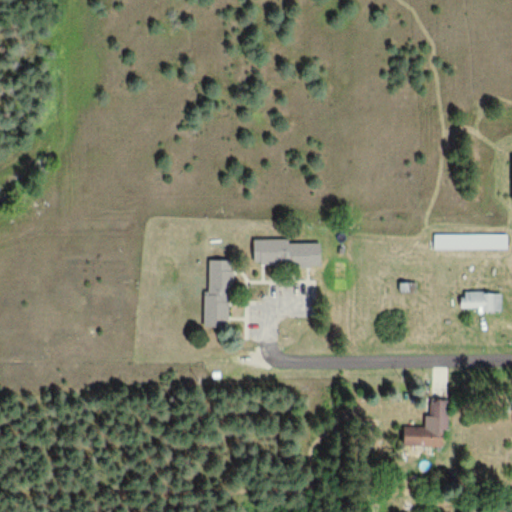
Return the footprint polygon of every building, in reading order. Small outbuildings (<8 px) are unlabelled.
[(510,232),(435,232),(435,248),(510,248),(510,232)] [(324,264),(324,240),(255,240),(255,264),(324,264)] [(207,326),(233,326),(234,258),(208,258),(207,326)] [(505,308),(505,290),(461,290),(461,308),(505,308)] [(428,426),(407,426),(407,444),(446,445),(447,415),(428,415),(428,426)]
